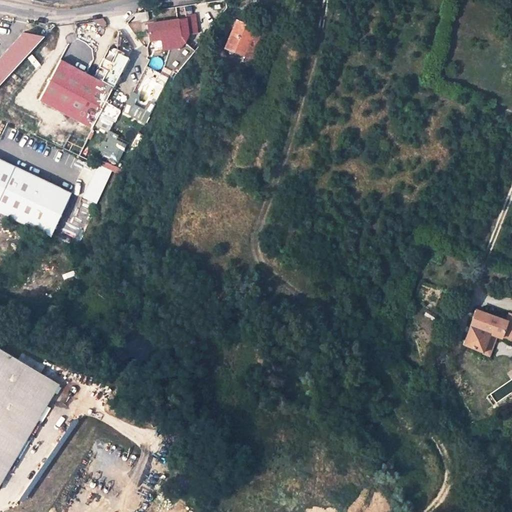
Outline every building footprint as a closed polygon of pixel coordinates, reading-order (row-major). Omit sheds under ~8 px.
[(181,36),(178,21),(148,25),(150,40),(181,36)] [(244,57),(256,30),(236,21),(225,49),(244,57)] [(244,57),(255,61),(266,34),(256,30),(244,57)] [(0,81),(39,38),(19,33),(0,53),(0,81)] [(92,129),(113,88),(128,59),(117,53),(101,82),(59,60),(38,100),(92,129)] [(96,158),(107,134),(103,132),(91,156),(96,158)] [(118,171),(130,145),(107,134),(96,158),(95,160),(118,171)] [(0,213),(40,233),(61,188),(0,158),(0,213)] [(97,165),(82,197),(94,203),(109,171),(97,165)] [(51,238),(72,193),(61,188),(40,233),(51,238)] [(511,324),(475,310),(463,344),(489,356),(496,337),(511,342),(511,324)] [(0,483),(2,485),(66,375),(1,338),(0,338),(0,483)]
